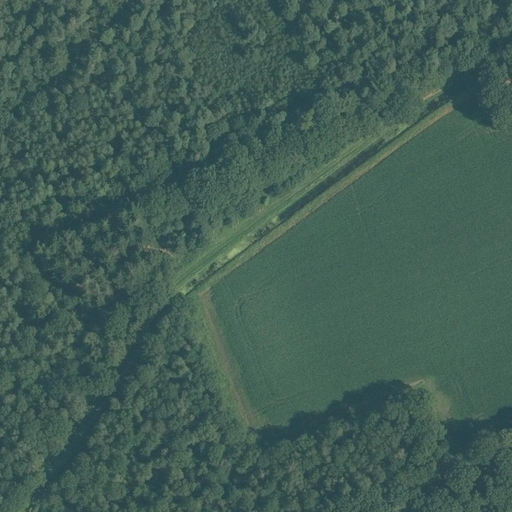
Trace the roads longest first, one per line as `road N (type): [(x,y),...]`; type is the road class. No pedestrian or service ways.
road 1 (track): [(457,78),(184,282),(129,345)]
road 2 (track): [(19,511),(129,345)]
road 3 (track): [(0,114),(122,0)]
